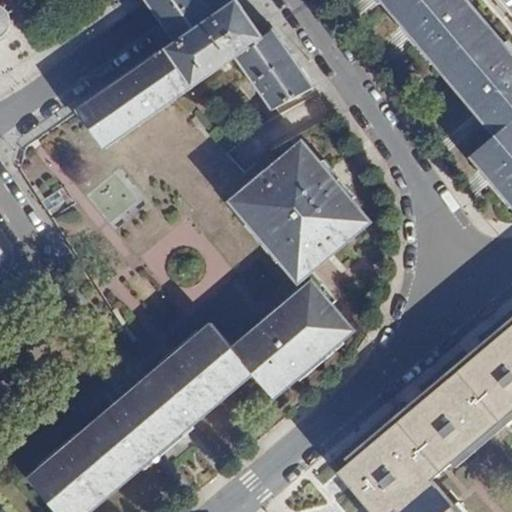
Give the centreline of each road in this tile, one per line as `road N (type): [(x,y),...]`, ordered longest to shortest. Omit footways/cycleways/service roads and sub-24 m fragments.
road 1 (residential): [(489,292),(294,0)]
road 2 (residential): [(489,292),(234,506)]
road 3 (residential): [(0,120),(180,0)]
road 4 (residential): [(0,182),(36,259),(0,291)]
